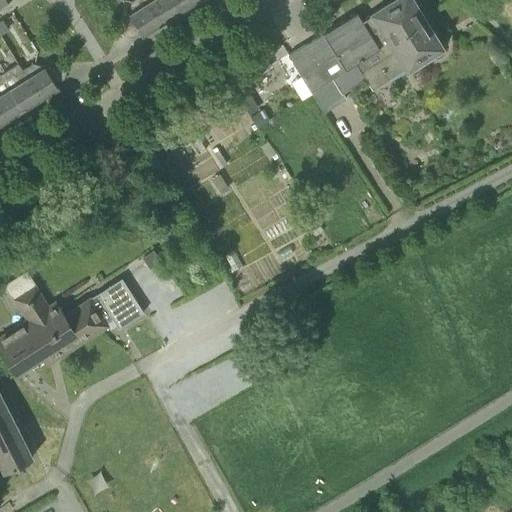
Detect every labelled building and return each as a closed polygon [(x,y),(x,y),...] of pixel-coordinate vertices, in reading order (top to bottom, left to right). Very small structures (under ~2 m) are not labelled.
[(159,22),(145,0),(131,0),(124,32),(131,33),(139,28),(142,33),(159,22)] [(177,11),(169,0),(145,0),(159,22),(177,11)] [(194,0),(193,0),(169,0),(177,11),(194,0)] [(378,48),(429,17),(419,0),(414,3),(412,0),(392,0),(362,19),(361,19),(378,48)] [(356,62),(378,48),(361,19),(362,19),(357,11),(323,32),(338,56),(349,49),(356,62)] [(378,48),(356,62),(345,68),(351,77),(361,71),(368,81),(384,71),(387,77),(402,69),(402,70),(441,46),(433,34),(438,31),(429,17),(378,48)] [(0,33),(8,28),(4,21),(0,23),(0,33)] [(269,24),(249,38),(262,56),(282,42),(269,24)] [(310,90),(332,76),(345,68),(356,62),(349,49),(338,56),(323,32),(288,54),(301,75),(291,81),(302,98),(311,91),(310,90)] [(40,97),(22,69),(18,62),(1,73),(22,108),(40,97)] [(33,62),(22,69),(40,97),(57,86),(54,81),(63,76),(64,69),(33,62)] [(22,108),(1,73),(0,73),(0,109),(5,119),(22,108)] [(310,90),(311,91),(324,112),(346,98),(332,76),(310,90)] [(252,95),(247,87),(237,94),(241,101),(252,95)] [(257,126),(270,119),(263,108),(251,116),(257,126)] [(142,257),(149,267),(160,260),(153,250),(142,257)] [(7,261),(15,273),(30,264),(22,252),(7,261)] [(0,334),(0,351),(14,374),(48,353),(51,357),(58,353),(60,355),(108,325),(107,323),(113,319),(97,294),(91,298),(91,297),(63,314),(55,300),(48,305),(39,291),(18,304),(27,318),(0,334)] [(0,392),(0,463),(4,470),(32,456),(0,392)]
